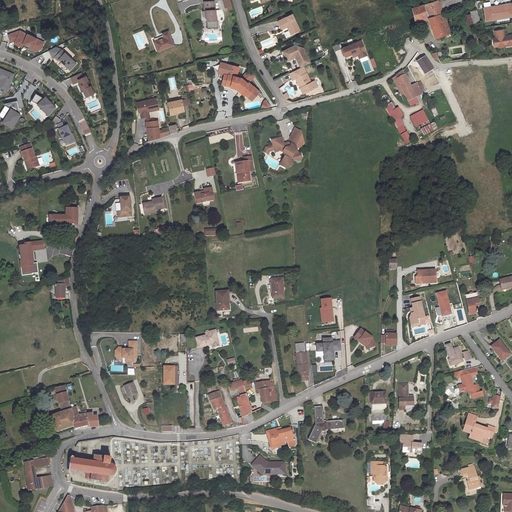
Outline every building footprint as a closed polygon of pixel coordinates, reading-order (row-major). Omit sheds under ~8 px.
[(235,10),(231,0),(228,0),(225,1),(227,8),(229,8),(230,11),(235,10)] [(472,0),(443,0),(440,1),(445,18),(475,9),(472,0)] [(450,34),(445,18),(440,1),(412,10),(415,23),(429,19),(435,38),(450,34)] [(208,11),(208,18),(209,29),(220,29),(220,21),(218,21),(217,10),(216,2),(206,2),(207,11),(208,11)] [(495,9),(484,10),(486,23),(497,22),(497,20),(509,19),(509,18),(511,17),(511,9),(508,10),(508,11),(496,12),(495,9)] [(293,15),(279,21),(283,30),(288,27),(292,35),(301,31),(293,15)] [(473,37),(483,34),(480,22),(473,24),(474,27),(471,29),(473,37)] [(160,52),(176,45),(171,31),(165,34),(166,38),(156,42),(160,52)] [(42,51),(44,45),(19,33),(9,37),(11,43),(13,43),(17,45),(17,46),(23,49),(24,46),(33,50),(32,52),(37,54),(42,51)] [(503,33),(495,34),(496,41),(495,41),(496,49),(511,47),(511,39),(504,40),(503,33)] [(362,42),(342,49),(345,57),(357,53),(359,59),(367,57),(362,42)] [(295,45),(283,51),(288,61),(296,57),(302,68),(304,66),(311,63),(304,48),(295,45)] [(57,49),(50,52),(54,60),(56,59),(59,62),(60,61),(72,72),(78,65),(63,51),(57,49)] [(434,70),(425,58),(418,63),(419,65),(417,66),(419,68),(420,67),(425,75),(434,70)] [(241,68),(229,65),(226,75),(230,76),(227,86),(233,88),(233,87),(237,88),(246,95),(247,93),(251,96),(257,89),(250,84),(249,84),(243,79),(238,78),(241,68)] [(302,68),(290,73),(293,80),(297,78),(301,88),(305,86),(307,92),(318,87),(315,81),(312,82),(304,66),(302,68)] [(244,75),(252,80),(256,75),(247,69),(244,75)] [(15,76),(2,70),(0,75),(0,79),(3,80),(0,88),(0,94),(2,96),(4,92),(8,94),(15,76)] [(396,77),(405,94),(412,105),(418,101),(416,98),(421,95),(423,98),(426,97),(424,94),(418,84),(412,87),(403,72),(402,74),(396,77)] [(83,74),(72,79),(75,86),(80,83),(81,86),(80,86),(83,92),(84,92),(87,98),(95,94),(92,87),(90,88),(88,83),(90,82),(88,78),(85,79),(83,74)] [(402,96),(405,94),(396,77),(393,80),(402,96)] [(233,87),(233,88),(232,89),(236,90),(245,96),(246,95),(237,88),(233,87)] [(37,95),(33,102),(38,105),(49,117),(57,109),(47,98),(45,100),(43,98),(37,95)] [(160,110),(158,99),(138,103),(140,112),(141,112),(142,118),(146,118),(150,117),(149,113),(160,110)] [(183,101),(170,104),(172,115),(186,112),(183,101)] [(8,105),(0,117),(1,122),(13,129),(22,116),(16,112),(17,110),(8,105)] [(389,115),(398,131),(404,127),(399,120),(404,117),(400,109),(389,115)] [(424,111),(412,117),(417,128),(429,121),(424,111)] [(57,118),(53,124),(54,127),(59,126),(61,130),(60,131),(66,144),(70,142),(71,145),(77,143),(71,130),(70,131),(69,127),(65,128),(61,121),(57,118)] [(151,122),(147,123),(148,129),(149,129),(150,141),(171,136),(169,128),(159,131),(159,121),(151,122)] [(178,132),(177,126),(170,128),(171,134),(178,132)] [(398,131),(405,142),(407,145),(412,142),(411,140),(404,127),(398,131)] [(272,140),(274,145),(275,150),(275,151),(279,150),(283,152),(284,151),(285,156),(282,161),(283,166),(286,168),(287,164),(291,166),(293,162),(292,162),(291,159),(292,158),(294,157),(295,160),(297,161),(302,160),(303,157),(302,155),(298,152),(296,147),(297,144),(304,142),(301,131),(295,128),(290,137),(292,142),(291,144),(290,143),(286,145),(284,144),(283,138),(272,140)] [(21,149),(23,154),(33,150),(31,145),(21,149)] [(275,150),(274,145),(267,147),(268,150),(266,151),(264,153),(267,155),(269,152),(275,150)] [(23,154),(26,163),(28,162),(31,171),(41,167),(37,158),(36,159),(33,150),(23,154)] [(242,157),(242,162),(248,161),(249,171),(253,170),(252,156),(242,157)] [(236,163),(237,172),(239,172),(240,182),(250,180),(249,171),(248,161),(242,162),(236,163)] [(217,175),(215,168),(208,170),(209,176),(217,175)] [(198,205),(215,200),(211,188),(203,191),(204,194),(196,196),(198,205)] [(130,193),(121,194),(122,212),(118,213),(118,218),(132,217),(130,193)] [(164,209),(162,199),(152,201),(153,203),(143,205),(145,215),(155,213),(155,211),(164,209)] [(51,216),(51,225),(79,226),(79,210),(68,209),(68,216),(51,216)] [(27,246),(21,247),(23,256),(24,256),(25,262),(23,262),(25,276),(35,275),(35,274),(38,274),(39,281),(42,281),(39,263),(34,264),(33,261),(34,261),(33,251),(46,249),(45,242),(27,244),(27,246)] [(397,269),(397,260),(389,260),(389,269),(397,269)] [(436,271),(420,272),(421,285),(437,284),(436,271)] [(511,276),(500,279),(502,287),(507,286),(508,288),(511,287),(511,276)] [(67,299),(66,289),(66,287),(70,286),(71,279),(60,283),(60,286),(58,287),(58,299),(67,299)] [(283,279),(272,280),(274,298),(284,297),(283,279)] [(230,292),(218,293),(220,312),(231,310),(230,292)] [(473,300),(477,299),(476,294),(465,296),(469,315),(475,313),(474,307),(475,307),(473,300)] [(419,297),(410,299),(412,307),(413,312),(411,313),(410,320),(411,324),(418,322),(418,320),(418,318),(423,317),(419,297)] [(438,300),(439,307),(441,316),(451,314),(449,305),(447,298),(438,300)] [(332,299),(322,300),(323,308),(321,309),(322,317),(326,316),(326,322),(334,322),(332,299)] [(441,316),(439,307),(436,308),(439,323),(455,319),(452,304),(449,305),(451,314),(441,316)] [(418,322),(411,324),(411,326),(425,323),(423,317),(418,318),(418,320),(418,322)] [(198,347),(209,345),(209,343),(211,342),(211,344),(212,347),(219,345),(215,330),(205,332),(206,335),(196,337),(198,347)] [(360,332),(354,341),(365,349),(367,346),(369,351),(375,348),(371,340),(360,332)] [(177,334),(177,342),(186,343),(186,334),(177,334)] [(396,346),(397,335),(396,335),(385,335),(385,336),(385,345),(385,346),(392,345),(392,346),(396,346)] [(323,339),(324,344),(317,344),(317,352),(324,351),(324,360),(333,360),(333,351),(341,350),(341,342),(332,342),(332,339),(323,339)] [(117,355),(137,356),(137,340),(130,341),(130,348),(123,348),(123,347),(119,347),(117,350),(117,355)] [(509,354),(498,340),(490,346),(501,360),(509,354)] [(453,343),(448,345),(451,353),(453,359),(452,360),(454,366),(464,363),(466,359),(461,347),(455,349),(453,343)] [(303,344),(295,344),(299,380),(309,379),(306,351),(304,351),(303,344)] [(69,369),(69,370),(71,378),(73,377),(73,378),(80,376),(78,367),(69,369)] [(479,374),(478,368),(458,373),(459,377),(464,376),(468,375),(469,379),(465,380),(465,384),(461,385),(461,388),(457,389),(456,391),(457,394),(459,395),(461,394),(463,392),(470,390),(471,395),(473,394),(474,398),(485,396),(484,391),(481,392),(480,385),(475,385),(473,375),(479,374)] [(71,378),(69,370),(59,373),(62,386),(57,387),(59,394),(58,394),(60,403),(61,402),(63,408),(68,406),(69,410),(52,415),(57,431),(75,426),(72,409),(66,386),(75,384),(73,378),(73,377),(71,378)] [(176,386),(176,373),(162,373),(162,386),(176,386)] [(271,379),(256,381),(257,389),(261,388),(264,403),(278,401),(275,383),(272,383),(271,379)] [(244,381),(244,380),(235,382),(231,383),(232,389),(240,387),(245,385),(244,381)] [(134,383),(122,389),(125,396),(129,394),(131,398),(139,394),(134,383)] [(409,400),(409,397),(408,390),(408,386),(399,386),(399,410),(406,410),(406,406),(413,406),(414,406),(414,400),(409,400)] [(210,395),(215,409),(218,408),(224,426),(232,423),(220,391),(210,395)] [(387,391),(372,391),(372,409),(388,409),(387,391)] [(242,395),(247,415),(253,412),(247,394),(242,395)] [(247,415),(242,395),(237,397),(243,417),(247,415)] [(498,409),(501,396),(493,395),(490,408),(498,409)] [(325,420),(324,405),(316,406),(317,422),(308,440),(315,444),(323,428),(344,427),(344,419),(325,420)] [(78,408),(72,409),(75,426),(76,428),(82,427),(80,414),(78,408)] [(93,413),(88,414),(90,425),(91,427),(99,426),(98,416),(94,416),(93,413)] [(90,425),(88,414),(83,414),(80,414),(82,427),(90,425)] [(484,435),(490,437),(492,438),(496,428),(490,426),(489,429),(476,424),(477,420),(469,417),(464,430),(472,433),(471,436),(482,440),(484,437),(484,435)] [(281,429),(280,427),(269,430),(274,444),(285,440),(288,439),(290,445),(298,443),(296,437),(294,438),(290,426),(283,429),(281,429)] [(274,444),(269,430),(267,431),(272,447),(286,442),(285,440),(274,444)] [(411,452),(421,453),(422,444),(412,443),(413,435),(401,434),(400,439),(404,440),(403,448),(412,449),(411,452)] [(28,446),(46,439),(45,436),(27,443),(28,446)] [(94,456),(93,462),(74,459),(74,458),(73,458),(73,457),(72,457),(71,458),(71,459),(69,472),(69,473),(71,474),(72,474),(72,473),(73,472),(92,475),(91,480),(102,482),(102,481),(109,482),(109,478),(112,477),(114,476),(116,474),(116,472),(116,469),(116,467),(114,465),(112,464),(110,464),(110,459),(105,458),(106,457),(94,456)] [(262,456),(254,465),(263,474),(269,473),(269,472),(276,471),(276,474),(287,473),(287,462),(270,462),(262,456)] [(28,491),(53,486),(52,477),(36,479),(35,470),(38,470),(38,468),(50,467),(49,459),(40,461),(39,458),(31,460),(31,462),(25,463),(26,467),(28,491)] [(383,463),(372,463),(372,476),(375,476),(375,482),(379,485),(384,485),(387,481),(387,467),(383,467),(383,463)] [(480,488),(474,467),(461,471),(463,478),(469,476),(470,481),(467,482),(470,491),(480,488)] [(511,511),(511,495),(504,495),(503,506),(505,506),(504,511),(511,511)] [(63,507),(59,511),(73,511),(70,497),(68,496),(63,507)]
